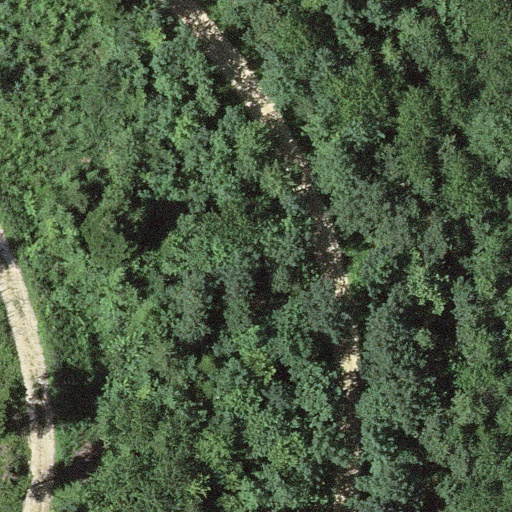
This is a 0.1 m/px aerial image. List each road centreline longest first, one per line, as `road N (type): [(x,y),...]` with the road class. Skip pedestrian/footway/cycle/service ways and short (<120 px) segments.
road 1 (track): [(191,0),(273,123),(324,238),(353,338),(354,511)]
road 2 (track): [(44,511),(63,407),(56,327),(0,154)]
